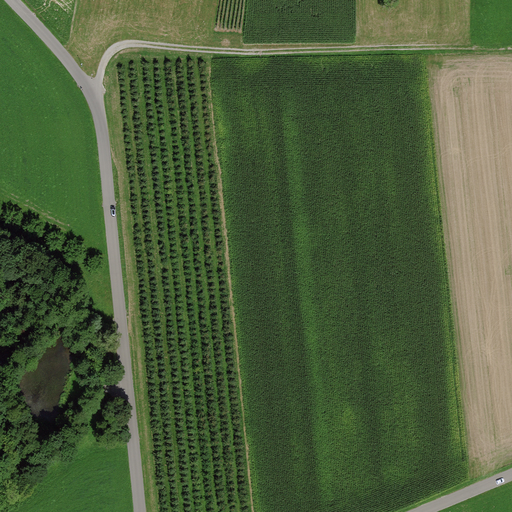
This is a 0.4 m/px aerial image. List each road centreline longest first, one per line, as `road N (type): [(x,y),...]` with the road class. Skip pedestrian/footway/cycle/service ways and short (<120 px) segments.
road 1 (unclassified): [(10,0),(94,94),(138,511)]
road 2 (track): [(94,94),(108,56),(132,43),(368,59),(511,49)]
